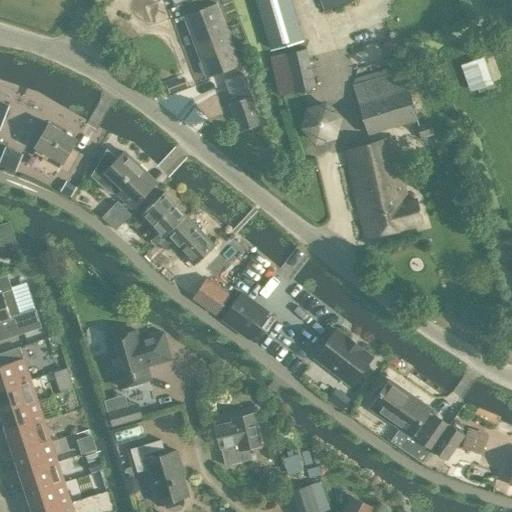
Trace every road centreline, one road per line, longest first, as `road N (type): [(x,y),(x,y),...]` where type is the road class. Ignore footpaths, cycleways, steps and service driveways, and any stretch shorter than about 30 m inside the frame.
road 1 (residential): [(511,376),(396,305),(120,85),(91,66),(0,34)]
road 2 (residential): [(511,505),(404,461),(175,296),(122,246)]
road 3 (residential): [(255,511),(204,465),(182,380)]
